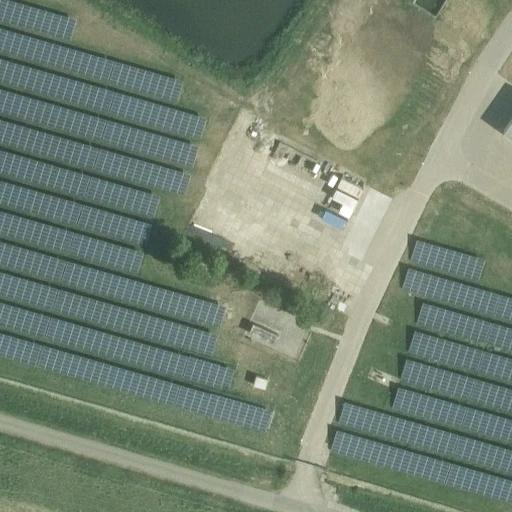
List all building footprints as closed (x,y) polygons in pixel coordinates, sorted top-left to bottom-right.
[(0,0),(0,348),(277,414),(279,405),(232,393),(239,363),(217,358),(231,297),(143,276),(164,186),(191,192),(211,109),(181,102),(189,71),(74,44),(82,10),(38,0),(0,0)] [(421,0),(440,10),(444,0),(421,0)] [(511,118),(503,131),(511,136),(511,118)] [(511,295),(481,288),(490,251),(418,233),(405,286),(425,291),(396,408),(347,396),(332,457),(511,501),(511,295)] [(273,345),(277,336),(254,326),(249,335),(273,345)]
